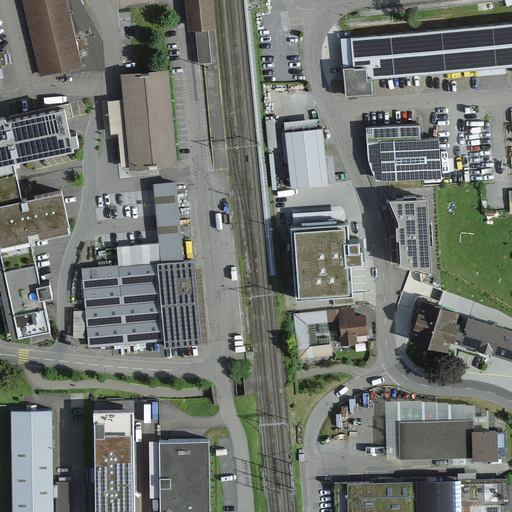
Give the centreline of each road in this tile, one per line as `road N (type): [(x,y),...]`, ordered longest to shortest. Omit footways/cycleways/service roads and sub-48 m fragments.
road 1 (residential): [(0,354),(219,369),(177,0)]
road 2 (residential): [(395,367),(366,199),(332,115)]
road 3 (residential): [(395,367),(325,401),(313,424),(317,511)]
road 4 (unknown): [(315,462),(497,464)]
road 5 (residential): [(332,115),(511,96)]
road 6 (residential): [(332,115),(308,45),(329,6),(349,0)]
road 7 (unknown): [(65,511),(64,384)]
road 8 (residential): [(511,401),(430,385),(395,367)]
